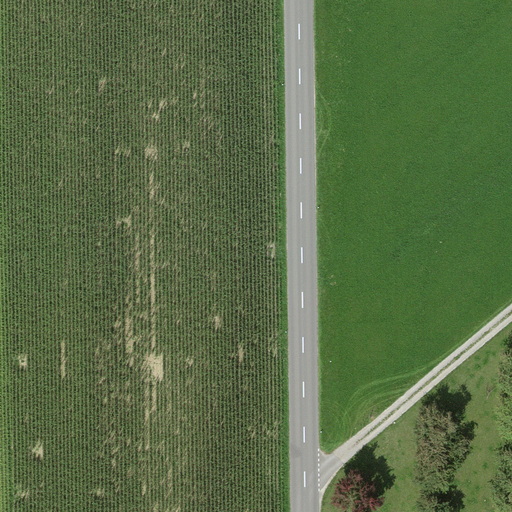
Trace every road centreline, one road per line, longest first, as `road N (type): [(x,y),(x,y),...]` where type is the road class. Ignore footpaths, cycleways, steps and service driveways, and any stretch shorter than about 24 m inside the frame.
road 1 (tertiary): [(302,0),(307,511)]
road 2 (track): [(307,499),(364,438),(511,317)]
